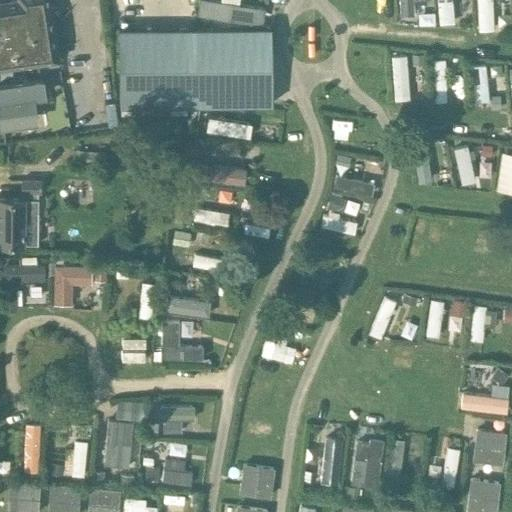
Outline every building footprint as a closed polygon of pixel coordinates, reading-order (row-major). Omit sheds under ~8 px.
[(0,63),(27,59),(28,65),(34,64),(58,60),(48,0),(17,0),(18,2),(0,4),(0,63)] [(394,0),(395,12),(409,12),(408,0),(394,0)] [(433,0),(434,22),(451,21),(450,0),(433,0)] [(468,0),(455,0),(456,11),(469,10),(468,0)] [(474,0),(475,28),(491,27),(490,0),(474,0)] [(431,23),(432,11),(415,10),(414,22),(431,23)] [(271,26),(118,29),(119,105),(272,102),(271,26)] [(405,53),(388,54),(390,99),(407,98),(405,53)] [(444,71),(460,70),(459,57),(428,58),(430,101),(445,100),(444,71)] [(485,100),(484,76),(500,75),(500,61),(467,63),(469,101),(485,100)] [(42,80),(0,85),(0,129),(37,123),(33,100),(45,99),(42,80)] [(203,128),(247,136),(250,122),(206,114),(203,128)] [(365,148),(365,127),(332,126),(331,147),(365,148)] [(426,179),(423,134),(409,135),(411,180),(426,179)] [(107,151),(73,148),(73,163),(105,165),(107,151)] [(187,179),(240,181),(241,164),(188,162),(187,179)] [(366,195),(370,183),(329,171),(326,184),(366,195)] [(36,193),(41,193),(41,179),(21,178),(21,193),(23,193),(36,193)] [(318,210),(354,221),(357,211),(341,206),(345,193),(326,187),(318,210)] [(0,198),(0,243),(23,244),(23,240),(36,240),(36,193),(23,193),(23,198),(0,198)] [(193,206),(191,217),(225,223),(227,211),(193,206)] [(352,233),(354,221),(318,214),(316,225),(352,233)] [(294,273),(312,279),(319,260),(301,254),(294,273)] [(53,267),(52,305),(69,305),(69,284),(90,284),(90,267),(53,267)] [(1,270),(0,285),(0,306),(14,307),(15,271),(1,270)] [(176,288),(192,292),(197,276),(181,272),(176,288)] [(138,281),(137,315),(150,316),(151,281),(138,281)] [(207,313),(208,298),(165,294),(164,310),(207,313)] [(381,294),(364,331),(378,337),(395,300),(381,294)] [(462,316),(464,299),(447,297),(446,314),(462,316)] [(424,334),(439,335),(440,298),(426,298),(424,334)] [(481,324),(493,325),(496,306),(470,302),(465,337),(479,339),(481,324)] [(199,343),(178,343),(179,319),(159,318),(158,356),(199,357),(199,343)] [(486,369),(485,392),(457,391),(456,407),(505,409),(506,370),(486,369)] [(132,418),(133,398),(114,397),(113,417),(132,418)] [(192,416),(191,402),(149,404),(150,418),(192,416)] [(126,465),(127,419),(103,418),(101,464),(126,465)] [(35,470),(36,421),(21,421),(19,469),(35,470)] [(468,459),(499,461),(502,429),(471,427),(468,459)] [(303,478),(334,483),(341,436),(321,433),(316,471),(304,469),(303,478)] [(349,482),(377,483),(378,436),(351,435),(349,482)] [(398,484),(400,437),(386,436),(383,484),(398,484)] [(451,486),(460,448),(445,445),(436,483),(451,486)] [(188,483),(189,470),(181,470),(182,458),(160,456),(158,481),(188,483)] [(63,462),(51,461),(50,472),(62,473),(63,462)] [(269,496),(271,465),(238,463),(237,494),(269,496)] [(466,476),(462,507),(491,511),(496,480),(466,476)] [(5,479),(4,510),(35,511),(36,480),(5,479)] [(44,483),(43,511),(75,511),(76,483),(44,483)] [(113,511),(117,489),(87,484),(82,511),(113,511)] [(188,491),(188,495),(191,496),(190,504),(196,504),(197,492),(188,491)] [(182,511),(184,493),(162,492),(160,511),(182,511)] [(142,511),(143,497),(121,496),(120,511),(142,511)] [(231,511),(264,511),(266,509),(233,502),(231,511)] [(369,511),(370,504),(338,503),(337,511),(369,511)]
